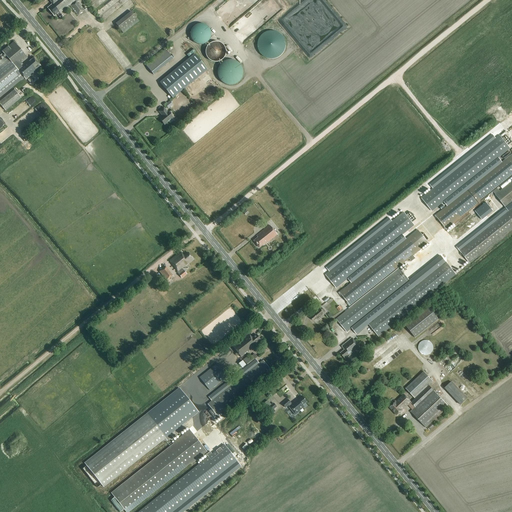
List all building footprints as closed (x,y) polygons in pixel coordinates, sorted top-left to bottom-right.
[(61,14),(60,13),(70,6),(73,10),(78,16),(84,10),(78,2),(80,0),(48,0),(52,4),(48,8),(54,16),(57,14),(58,16),(58,17),(60,19),(63,17),(61,14)] [(116,25),(123,34),(139,21),(132,12),(116,25)] [(195,43),(212,43),(212,25),(195,25),(195,43)] [(264,59),(289,55),(285,30),(260,34),(264,59)] [(215,40),(207,56),(223,64),(231,47),(215,40)] [(14,42),(5,49),(6,50),(3,53),(6,57),(0,61),(0,96),(21,79),(21,80),(24,78),(26,80),(37,71),(36,70),(40,66),(34,58),(29,62),(27,60),(22,65),(21,64),(28,58),(14,42)] [(153,75),(173,59),(165,50),(146,66),(153,75)] [(205,72),(207,70),(195,54),(160,83),(172,98),(203,73),(205,72)] [(245,69),(239,61),(231,60),(229,60),(224,64),(222,65),(221,74),(222,77),(227,84),(236,85),(239,84),(245,80),(246,70),(245,69)] [(21,98),(14,90),(0,101),(0,104),(5,111),(21,98)] [(164,125),(173,118),(168,112),(167,113),(164,108),(159,112),(163,116),(160,119),(164,125)] [(430,185),(433,190),(496,140),(493,135),(430,185)] [(433,190),(422,199),(433,212),(444,203),(499,159),(511,149),(508,146),(511,143),(511,142),(507,136),(503,139),(500,136),(496,140),(433,190)] [(511,181),(500,191),(497,188),(511,176),(511,154),(502,163),(447,207),(440,213),(439,212),(434,216),(446,231),(451,226),(450,226),(493,192),(495,194),(494,195),(505,208),(511,202),(511,181)] [(444,203),(447,207),(502,163),(499,159),(444,203)] [(493,211),(486,202),(475,211),(482,220),(493,211)] [(456,248),(459,251),(511,207),(511,203),(505,209),(505,208),(456,248)] [(511,207),(459,251),(469,264),(511,229),(511,207)] [(403,236),(415,226),(412,223),(416,220),(411,213),(407,216),(404,213),(392,223),(330,273),(326,275),(337,289),(348,280),(403,236)] [(326,268),(330,273),(392,223),(389,218),(326,268)] [(277,235),(270,226),(256,236),(258,237),(254,241),(259,248),(263,245),(264,245),(268,242),(277,235)] [(355,303),(354,303),(428,243),(418,230),(406,240),(351,284),(344,289),(343,289),(338,293),(350,307),(355,303)] [(348,280),(351,284),(406,240),(403,236),(348,280)] [(187,275),(182,269),(181,268),(193,259),(188,253),(184,256),(181,252),(169,261),(178,272),(179,273),(178,274),(182,279),(187,275)] [(441,256),(410,282),(351,329),(356,334),(369,324),(446,262),(441,256)] [(371,327),(379,337),(456,275),(446,262),(369,324),(371,327)] [(172,277),(165,267),(159,272),(167,281),(172,277)] [(400,268),(399,269),(336,319),(347,332),(351,329),(410,282),(400,268)] [(415,338),(439,319),(429,307),(405,325),(415,338)] [(323,309),(321,310),(320,309),(310,317),(314,321),(316,319),(317,320),(324,314),(324,313),(325,312),(323,309)] [(371,343),(379,337),(371,327),(363,334),(371,343)] [(241,357),(261,341),(256,335),(252,338),(248,334),(232,347),(241,357)] [(345,359),(360,347),(352,338),(342,346),(342,347),(345,350),(341,353),(341,354),(345,359)] [(432,350),(432,346),(431,343),(428,341),(425,341),(422,342),(419,344),(418,347),(418,350),(420,353),(422,355),(425,356),(429,355),(431,353),(432,350)] [(247,365),(254,360),(249,355),(243,360),(247,365)] [(208,404),(207,405),(211,410),(209,412),(216,420),(220,417),(218,414),(266,376),(272,371),(263,360),(262,361),(258,365),(208,404)] [(218,364),(199,378),(209,391),(228,376),(218,364)] [(415,399),(411,402),(404,395),(396,402),(396,401),(395,402),(390,407),(390,408),(395,413),(396,412),(398,414),(411,402),(415,407),(410,411),(426,428),(449,407),(434,391),(429,386),(433,382),(423,372),(405,388),(415,399)] [(451,382),(444,388),(460,405),(467,399),(451,382)] [(197,413),(177,389),(84,463),(104,488),(165,439),(167,441),(172,437),(170,435),(197,413)] [(290,404),(286,399),(281,403),(284,407),(287,405),(287,406),(294,415),(302,408),(301,405),(305,402),(300,396),(290,404)] [(275,412),(273,409),(276,407),(273,404),(266,409),(271,415),(275,412)] [(120,511),(124,509),(126,511),(128,511),(190,464),(191,465),(207,452),(189,430),(173,442),(174,443),(111,493),(114,497),(111,500),(120,511)] [(138,511),(171,511),(236,461),(224,445),(212,455),(210,452),(206,455),(208,458),(138,511)] [(174,511),(184,511),(242,467),(238,462),(174,511)]
